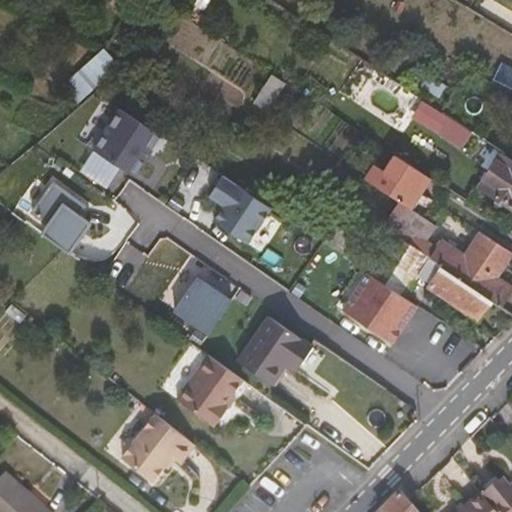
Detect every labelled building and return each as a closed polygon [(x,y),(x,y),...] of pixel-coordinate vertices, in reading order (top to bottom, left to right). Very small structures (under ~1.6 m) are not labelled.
[(79,99),(121,61),(106,45),(65,83),(79,99)] [(268,107),(285,80),(274,73),(257,100),(268,107)] [(462,147),(473,131),(425,98),(414,115),(462,147)] [(120,105),(93,145),(133,173),(160,132),(120,105)] [(511,159),(499,151),(477,186),(511,208),(511,159)] [(409,207),(429,179),(396,155),(385,171),(373,164),(363,177),(400,201),(409,207)] [(223,203),(212,218),(246,241),(270,206),(222,174),(209,193),(223,203)] [(50,183),(30,211),(46,223),(40,232),(66,251),(87,222),(75,213),(81,205),(50,183)] [(428,235),(435,225),(426,219),(409,207),(400,201),(393,211),(428,235)] [(362,223),(367,216),(358,210),(353,216),(362,223)] [(494,276),(510,253),(480,233),(463,256),(442,240),(436,248),(425,240),(428,235),(393,211),(382,226),(391,232),(431,259),(491,301),(499,307),(511,289),(494,276)] [(391,232),(382,226),(372,219),(365,232),(362,230),(355,240),(334,225),(323,242),(366,271),(391,232)] [(405,297),(421,274),(431,259),(391,232),(366,271),(368,272),(405,297)] [(491,301),(431,259),(421,274),(432,282),(429,287),(477,320),(491,301)] [(405,297),(368,272),(343,310),(392,343),(417,306),(405,297)] [(193,275),(171,307),(206,332),(228,299),(193,275)] [(238,360),(270,384),(284,364),(289,357),(299,364),(311,347),(269,317),(238,360)] [(242,381),(220,364),(209,356),(177,399),(214,427),(228,409),(223,406),(242,381)] [(299,364),(289,357),(284,364),(293,371),(299,364)] [(180,466),(195,446),(156,417),(124,457),(154,482),(165,467),(171,459),(176,463),(180,466)] [(170,471),(176,463),(171,459),(165,467),(170,471)] [(0,511),(46,511),(41,507),(38,511),(27,502),(30,498),(4,475),(0,479),(0,511)] [(479,495),(492,511),(511,511),(511,485),(508,488),(500,478),(479,495)] [(412,511),(398,493),(378,511),(412,511)] [(492,511),(479,495),(464,507),(468,511),(492,511)]
